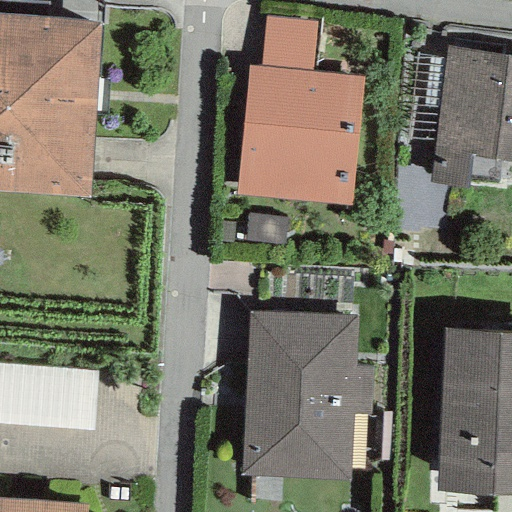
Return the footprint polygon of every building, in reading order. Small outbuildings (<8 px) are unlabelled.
[(316,22),(264,16),(260,67),(311,72),(316,22)] [(100,25),(0,17),(0,191),(86,198),(100,25)] [(511,160),(511,53),(446,46),(429,183),(467,189),(471,156),(511,160)] [(260,67),(248,66),(236,194),(350,206),(362,77),(311,72),(260,67)] [(283,245),(286,218),(247,214),(245,241),(283,245)] [(240,476),(349,480),(352,415),(372,415),(374,365),(355,364),(357,314),(247,310),(240,476)] [(511,332),(444,330),(435,491),(511,494),(511,332)] [(0,363),(0,423),(94,431),(98,372),(0,363)] [(0,511),(86,511),(86,505),(0,499),(0,511)]
